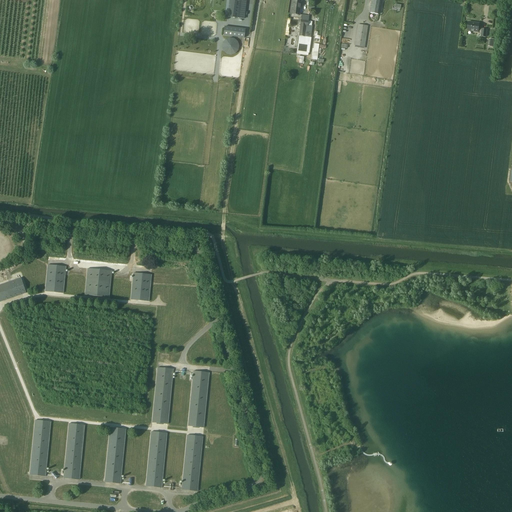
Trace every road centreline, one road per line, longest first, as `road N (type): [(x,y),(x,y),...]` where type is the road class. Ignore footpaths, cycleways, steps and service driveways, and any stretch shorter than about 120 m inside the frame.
road 1 (track): [(172,511),(261,478),(198,248),(15,224)]
road 2 (track): [(295,497),(222,233),(258,0)]
road 3 (track): [(225,280),(283,491),(221,511)]
road 4 (track): [(31,477),(197,493)]
